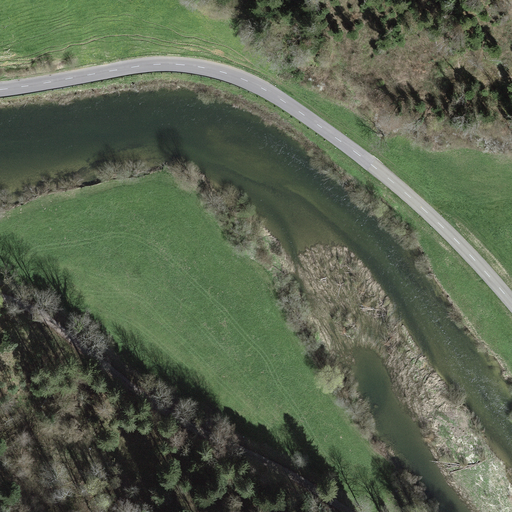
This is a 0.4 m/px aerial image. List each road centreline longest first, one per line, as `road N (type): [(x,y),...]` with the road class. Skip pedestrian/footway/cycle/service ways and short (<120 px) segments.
road 1 (secondary): [(511,303),(381,175),(285,101),(233,75),(150,65),(0,89)]
road 2 (unclassified): [(0,293),(343,511)]
road 3 (track): [(264,511),(74,454),(0,449)]
